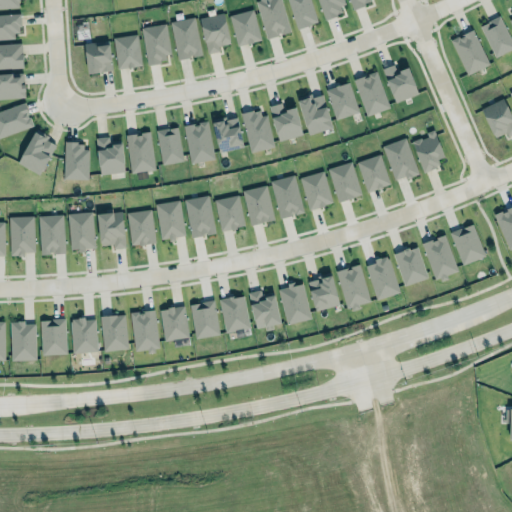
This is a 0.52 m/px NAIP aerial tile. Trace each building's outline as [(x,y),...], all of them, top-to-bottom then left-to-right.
[(0,0),(17,0),(18,9),(0,9),(0,0)] [(255,0),(281,0),(290,30),(281,32),(281,30),(278,31),(278,33),(266,37),(255,0)] [(285,0),(307,0),(314,21),(295,27),(285,0)] [(316,0),(323,18),(336,14),(335,12),(341,10),(339,4),(345,2),(344,0),(316,0)] [(349,0),(353,8),(365,3),(364,1),(366,0),(349,0)] [(260,39),(252,9),(228,15),(237,46),(260,39)] [(198,16),(223,10),(229,37),(228,38),(229,41),(218,44),(219,49),(207,52),(204,40),(203,39),(198,16)] [(0,12),(20,11),(20,24),(18,24),(19,31),(13,31),(14,36),(0,37),(0,12)] [(478,25),(494,56),(511,46),(511,44),(497,14),(478,25)] [(176,60),(187,58),(188,54),(193,53),(194,56),(203,54),(194,18),(191,16),(168,21),(176,60)] [(140,26),(147,63),(160,61),(159,59),(165,58),(164,52),(170,51),(165,22),(140,26)] [(449,38),(456,35),(457,36),(462,34),(461,32),(471,27),(488,62),(466,73),(449,38)] [(113,36),(117,66),(127,65),(128,65),(133,65),(133,63),(140,62),(136,33),(113,36)] [(108,38),(83,42),(87,71),(112,68),(108,38)] [(0,68),(22,67),(21,43),(0,43),(0,68)] [(381,67),(394,101),(418,92),(408,65),(398,68),(399,71),(396,72),(393,63),(381,67)] [(0,71),(22,69),(25,95),(0,97),(0,71)] [(389,107),(375,71),(353,79),(366,115),(389,107)] [(324,86),(349,78),(359,111),(334,119),(324,86)] [(297,99),(308,134),(332,127),(321,92),(297,99)] [(480,107),(502,96),(511,116),(511,132),(506,135),(504,130),(494,135),(480,107)] [(24,100),(0,109),(0,136),(33,124),(29,115),(27,116),(26,113),(28,112),(24,100)] [(277,140),(302,134),(295,106),(283,109),(281,102),(268,105),(277,140)] [(249,152),(272,146),(263,107),(240,113),(249,152)] [(211,120),(218,151),(243,145),(236,115),(226,117),(225,114),(222,115),(222,117),(211,120)] [(183,123),(194,121),(194,123),(198,122),(198,120),(206,119),(213,156),(190,161),(183,123)] [(154,130),(175,126),(180,160),(159,163),(154,130)] [(36,127),(35,130),(34,129),(16,161),(38,173),(54,143),(45,138),(48,134),(36,127)] [(413,139),(424,170),(437,165),(436,162),(438,161),(437,157),(443,154),(433,127),(426,130),(427,134),(413,139)] [(124,133),(135,131),(135,134),(140,133),(139,130),(149,129),(155,168),(146,169),(145,168),(135,170),(135,171),(130,172),(124,133)] [(382,144),(405,135),(418,172),(411,174),(411,175),(406,177),(404,173),(394,177),(382,144)] [(109,144),(108,136),(96,136),(97,173),(123,172),(122,143),(109,144)] [(87,179),(88,144),(64,143),(63,179),(87,179)] [(356,160),(379,152),(389,182),(381,185),(382,186),(377,188),(376,187),(367,190),(356,160)] [(327,168),(350,160),(361,193),(338,200),(327,168)] [(299,175),(308,208),(333,201),(323,168),(299,175)] [(269,179),(279,217),(291,214),(291,211),(293,211),(294,213),(303,210),(293,173),(269,179)] [(273,219),(265,184),(241,190),(249,225),(273,219)] [(207,193),(215,231),(191,236),(184,198),(207,193)] [(214,198),(220,229),(230,227),(230,228),(236,226),(235,225),(243,223),(237,193),(214,198)] [(153,203),(159,238),(166,237),(167,241),(173,240),(172,236),(182,234),(176,199),(153,203)] [(492,212),(500,209),(501,211),(506,209),(505,207),(511,204),(511,246),(509,248),(492,212)] [(96,212),(106,211),(105,208),(111,207),(112,210),(121,209),(125,246),(112,247),(112,243),(100,244),(96,212)] [(126,211),(150,207),(155,240),(144,242),(144,243),(139,243),(139,242),(131,243),(126,211)] [(67,212),(70,247),(77,247),(78,251),(84,250),(84,247),(94,245),(91,210),(67,212)] [(38,214),(62,213),(64,251),(53,252),(53,250),(49,250),(50,253),(40,253),(38,214)] [(8,214),(10,254),(23,254),(23,251),(34,250),(33,214),(8,214)] [(448,231),(462,264),(486,254),(472,222),(463,226),(465,231),(461,232),(459,226),(448,231)] [(420,241),(432,279),(457,269),(443,233),(435,236),(435,239),(433,240),(431,237),(420,241)] [(391,253),(402,286),(425,278),(415,246),(408,248),(407,246),(401,247),(402,249),(391,253)] [(374,299),(397,293),(389,255),(372,259),(373,263),(366,264),(374,299)] [(336,270),(346,305),(351,304),(352,309),(360,307),(358,302),(369,299),(358,263),(336,270)] [(320,275),(331,272),(339,303),(314,309),(306,280),(315,277),(317,286),(319,285),(318,281),(321,280),(320,275)] [(277,287),(286,324),(310,318),(301,281),(277,287)] [(273,291),(260,294),(259,289),(247,292),(255,328),(280,322),(273,291)] [(219,298),(223,331),(247,328),(244,295),(219,298)] [(188,303),(197,301),(198,306),(202,306),(201,300),(213,298),(219,333),(194,337),(188,303)] [(159,308),(163,339),(188,335),(183,304),(173,305),(172,304),(167,305),(167,307),(159,308)] [(129,310),(137,309),(137,312),(143,311),(142,309),(153,308),(159,346),(154,347),(154,351),(147,352),(146,347),(134,349),(129,310)] [(101,350),(126,349),(125,314),(100,315),(101,350)] [(94,317),(69,319),(73,353),(97,351),(94,317)] [(9,320),(10,358),(34,357),(33,322),(23,323),(23,319),(17,319),(16,320),(9,320)] [(39,319),(40,354),(66,354),(64,319),(39,319)]
